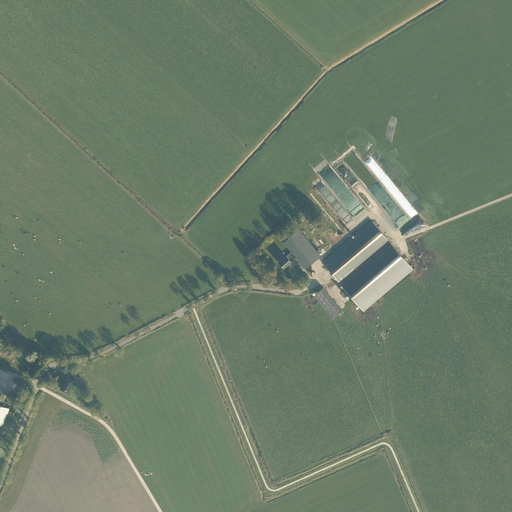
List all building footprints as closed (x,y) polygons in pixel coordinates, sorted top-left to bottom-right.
[(338,203),(333,207),(346,221),(351,216),(338,203)] [(372,220),(322,262),(341,284),(390,242),(372,220)] [(291,251),(279,262),(283,268),(296,257),(305,268),(320,255),(298,229),(283,242),(291,251)] [(390,242),(341,284),(357,303),(365,297),(361,292),(402,257),(390,242)] [(365,297),(357,303),(364,311),(413,269),(402,257),(361,292),(365,297)] [(313,294),(332,318),(342,310),(323,286),(313,294)] [(78,384),(80,380),(74,376),(72,380),(66,377),(63,381),(64,382),(61,389),(68,393),(74,382),(78,384)] [(12,400),(4,397),(2,402),(10,405),(12,400)] [(0,431),(9,408),(0,403),(0,431)]
